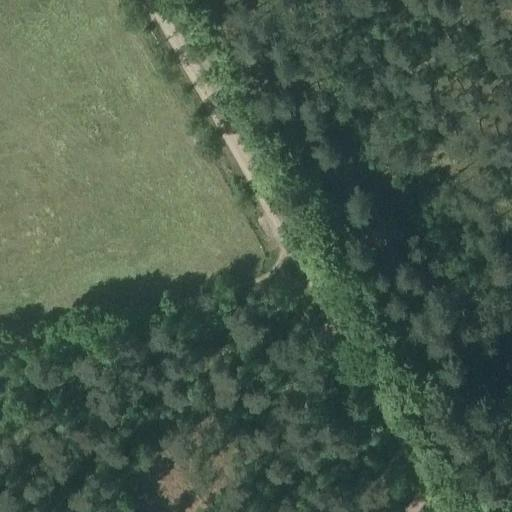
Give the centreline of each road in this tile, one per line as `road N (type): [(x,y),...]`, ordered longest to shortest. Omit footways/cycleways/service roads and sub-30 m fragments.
road 1 (track): [(305,272),(145,0)]
road 2 (track): [(439,511),(305,272)]
